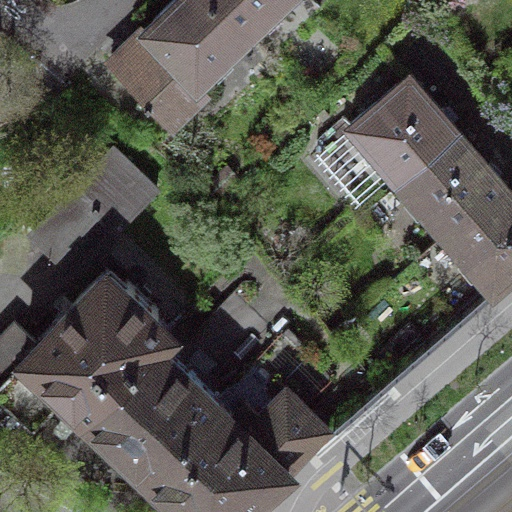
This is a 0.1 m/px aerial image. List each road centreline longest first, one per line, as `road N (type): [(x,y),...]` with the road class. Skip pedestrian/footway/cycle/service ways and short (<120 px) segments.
road 1 (primary): [(511,396),(377,511)]
road 2 (residential): [(0,0),(65,41),(116,0)]
